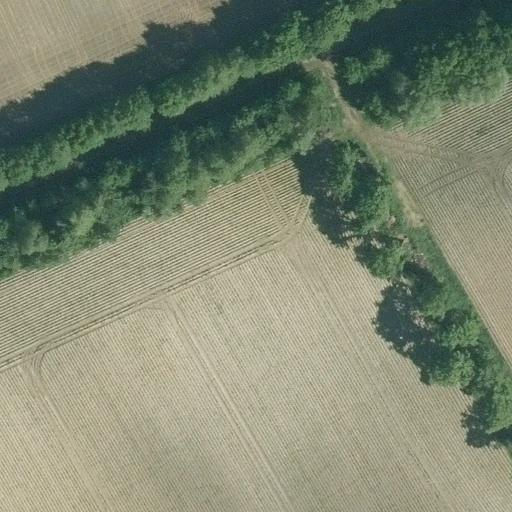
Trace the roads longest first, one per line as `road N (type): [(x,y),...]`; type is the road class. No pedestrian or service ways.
road 1 (residential): [(427,0),(0,192)]
road 2 (track): [(322,47),(511,366)]
